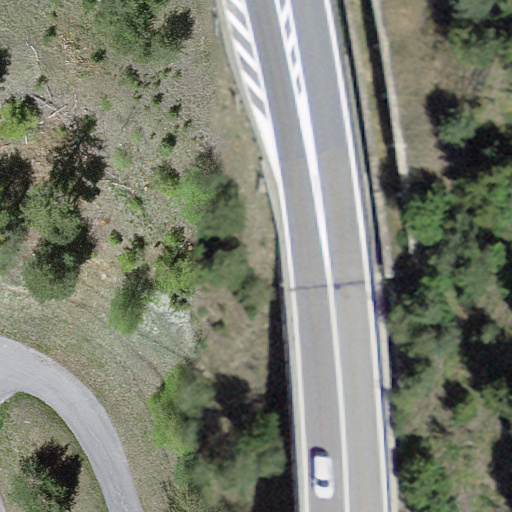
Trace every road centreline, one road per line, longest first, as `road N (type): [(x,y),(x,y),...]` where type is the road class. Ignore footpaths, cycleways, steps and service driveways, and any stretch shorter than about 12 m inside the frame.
road 1 (primary): [(282,0),(330,284),(345,511)]
road 2 (unclassified): [(0,358),(58,389),(85,418),(125,511)]
